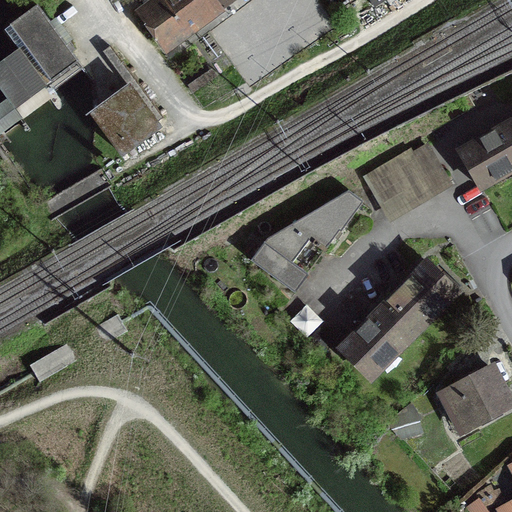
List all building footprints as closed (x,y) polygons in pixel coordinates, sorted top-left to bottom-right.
[(157,0),(159,2),(140,15),(164,48),(225,4),(222,0),(157,0)] [(36,94),(78,63),(36,7),(1,32),(16,52),(0,63),(0,90),(7,101),(14,109),(36,94)] [(91,115),(121,156),(158,129),(155,124),(162,119),(135,82),(91,115)] [(511,123),(458,154),(479,189),(510,172),(511,174),(511,173),(511,123)] [(448,181),(428,146),(379,175),(399,210),(448,181)] [(263,244),(250,261),(294,294),(306,276),(307,277),(359,203),(347,194),(263,244)] [(455,292),(427,264),(339,351),(368,380),(393,355),(395,356),(432,319),(431,317),(455,292)] [(490,370),(441,396),(459,432),(509,405),(490,370)]
